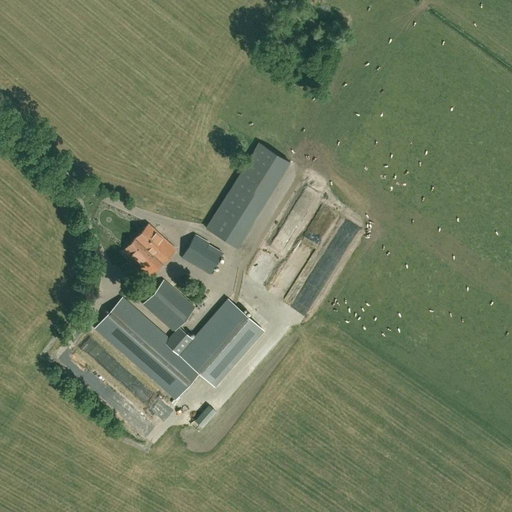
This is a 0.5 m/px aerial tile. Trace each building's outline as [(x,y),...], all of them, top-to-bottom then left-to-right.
[(334,199),(326,206),(335,218),(344,211),(334,199)] [(306,222),(310,212),(304,210),(300,220),(306,222)] [(216,211),(208,223),(206,228),(232,244),(242,227),(216,211)] [(148,224),(136,237),(123,251),(150,276),(175,249),(148,224)] [(218,247),(195,234),(182,258),(211,274),(223,252),(218,250),(218,247)] [(235,260),(221,274),(238,291),(252,278),(235,260)] [(91,291),(102,292),(102,269),(92,269),(91,291)] [(174,331),(194,307),(163,280),(143,304),(174,331)] [(179,326),(168,338),(122,298),(95,328),(176,399),(199,372),(209,381),(258,325),(228,299),(193,339),(179,326)] [(195,330),(206,317),(196,309),(185,322),(195,330)] [(84,330),(75,341),(83,348),(93,337),(84,330)] [(115,361),(108,371),(123,383),(131,373),(115,361)] [(133,376),(125,387),(163,417),(171,407),(133,376)] [(105,382),(98,390),(106,397),(113,389),(105,382)] [(148,436),(157,426),(124,396),(115,406),(148,436)] [(186,412),(197,422),(208,409),(197,399),(186,412)]
